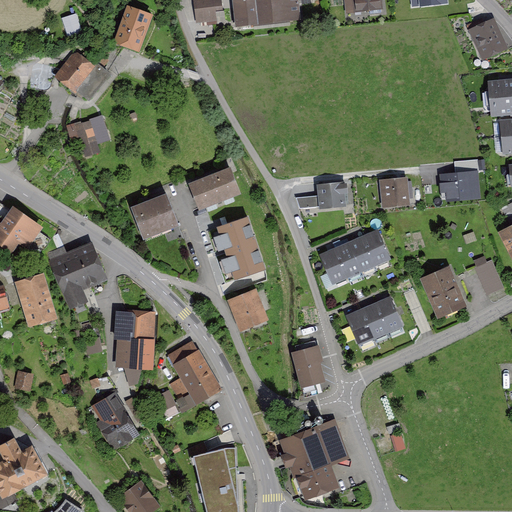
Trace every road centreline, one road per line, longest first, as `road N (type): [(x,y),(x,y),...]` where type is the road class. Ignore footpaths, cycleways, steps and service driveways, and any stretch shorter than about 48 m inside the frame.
road 1 (tertiary): [(2,180),(122,256),(185,313),(234,391),(267,475),(270,511)]
road 2 (residential): [(177,0),(274,183),(300,241),(339,375),(351,388)]
road 3 (residential): [(2,180),(60,94),(90,103),(128,56),(183,71)]
road 4 (residential): [(179,282),(222,308),(252,376),(281,401),(304,406),(348,398)]
road 5 (residential): [(351,388),(511,304)]
road 6 (residential): [(389,511),(348,398)]
